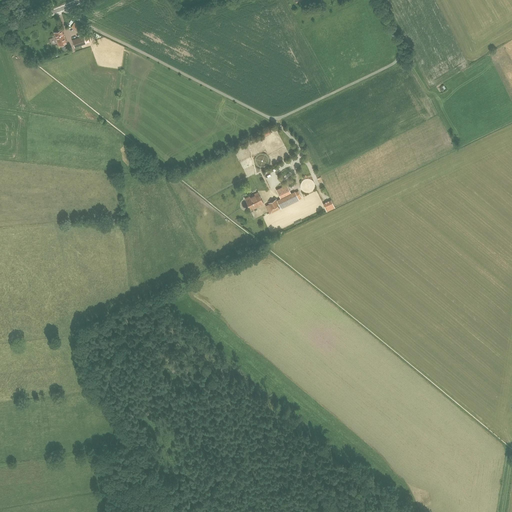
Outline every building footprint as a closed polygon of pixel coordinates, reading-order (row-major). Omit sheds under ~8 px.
[(74,22),(71,27),(78,31),(81,26),(74,22)] [(66,43),(65,40),(61,30),(54,33),(57,39),(56,40),(56,41),(57,42),(58,42),(59,46),(66,43)] [(72,40),(75,47),(85,43),(83,37),(72,40)] [(295,192),(293,193),(288,195),(277,200),(280,207),(281,208),(297,201),(299,200),(299,199),(302,198),(298,191),(295,192)] [(258,192),(245,199),(250,210),(263,203),(258,192)] [(278,206),(275,199),(268,203),(271,209),(278,206)]
